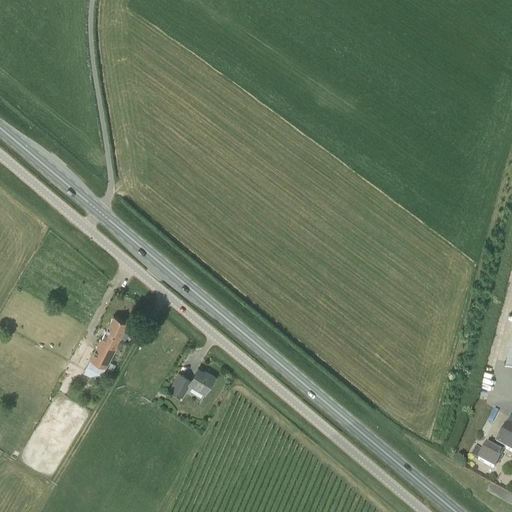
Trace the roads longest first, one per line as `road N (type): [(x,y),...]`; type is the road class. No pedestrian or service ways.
road 1 (primary): [(454,511),(99,212)]
road 2 (unclassified): [(420,511),(87,229)]
road 3 (unclassified): [(99,212),(110,185),(90,49),(91,0)]
road 4 (primary): [(99,212),(0,129)]
